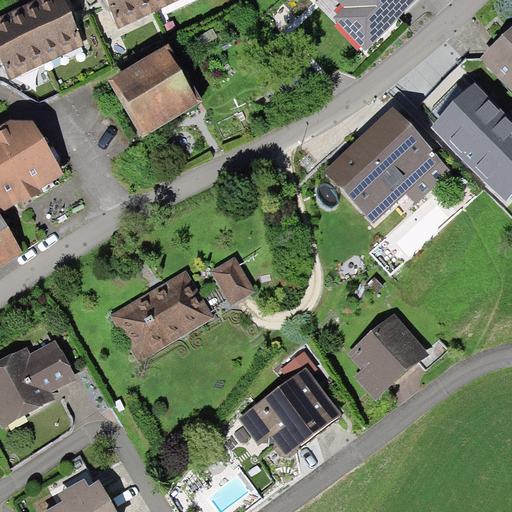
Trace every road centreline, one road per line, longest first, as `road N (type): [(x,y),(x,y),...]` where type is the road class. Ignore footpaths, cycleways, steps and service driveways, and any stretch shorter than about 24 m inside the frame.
road 1 (residential): [(469,0),(328,114),(77,238),(0,286)]
road 2 (residential): [(271,511),(462,370),(511,354)]
